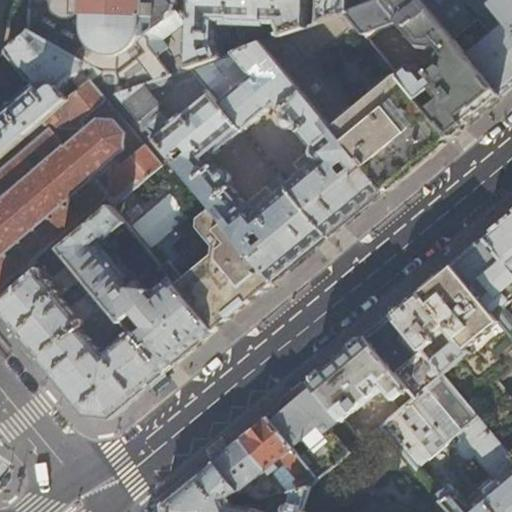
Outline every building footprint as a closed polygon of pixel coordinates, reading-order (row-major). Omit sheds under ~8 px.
[(31,0),(31,32),(84,62),(102,72),(102,86),(116,86),(116,92),(120,95),(142,87),(191,69),(192,68),(194,0),(31,0)] [(278,24),(282,36),(323,21),(324,0),(194,0),(192,68),(223,58),(217,44),(218,22),(278,24)] [(324,0),(323,21),(347,12),(351,11),(351,0),(324,0)] [(420,0),(379,0),(351,11),(347,12),(356,23),(368,39),(378,31),(400,23),(421,48),(434,48),(438,45),(441,50),(439,52),(439,53),(438,54),(438,57),(437,58),(438,59),(438,61),(439,62),(440,64),(427,74),(422,67),(410,65),(398,74),(399,75),(451,138),(478,115),(501,96),(466,54),(453,39),(420,0)] [(511,31),(486,0),(420,0),(453,39),(475,22),(487,37),(466,54),(501,96),(511,87),(511,31)] [(486,0),(511,31),(511,0),(498,0),(498,1),(496,0),(486,0)] [(356,23),(347,12),(323,21),(282,36),(268,41),(262,43),(386,192),(401,179),(434,152),(451,138),(399,75),(353,114),(310,62),(356,23)] [(82,65),(84,62),(31,32),(6,52),(29,80),(30,79),(36,86),(0,116),(0,160),(81,90),(72,79),(78,74),(80,73),(80,72),(81,71),(82,69),(82,67),(82,66),(82,65)] [(262,43),(268,41),(265,34),(235,45),(238,52),(262,43)] [(386,192),(262,43),(238,52),(234,53),(251,73),(218,101),(243,131),(277,105),(285,112),(284,114),(283,115),(283,117),(282,118),(282,120),(283,121),(283,123),(284,124),(286,126),(287,127),(288,127),(289,128),(291,128),(293,129),(294,128),(296,128),(314,149),(310,152),(317,161),(288,185),(331,237),(358,215),(386,192)] [(100,91),(102,86),(102,72),(81,90),(0,160),(0,304),(65,249),(114,207),(124,199),(163,165),(100,91)] [(171,124),(142,87),(120,95),(172,157),(185,147),(190,153),(177,164),(214,208),(276,282),(303,260),(331,237),(288,185),(259,209),(251,199),(247,203),(229,182),(230,180),(230,179),(230,178),(230,176),(230,175),(229,173),(228,172),(227,172),(226,171),(225,170),(223,170),(222,170),(221,170),(219,170),(210,159),(243,131),(218,101),(210,91),(171,124)] [(127,223),(128,224),(133,220),(126,212),(131,208),(124,199),(114,207),(127,223)] [(127,223),(114,207),(65,249),(167,372),(190,354),(217,332),(173,278),(153,294),(134,273),(130,277),(101,241),(105,237),(107,239),(127,223)] [(173,278),(217,332),(244,309),(276,282),(214,208),(202,218),(201,226),(208,236),(174,265),(171,262),(164,268),(173,278)] [(511,217),(502,225),(486,239),(511,270),(511,217)] [(471,253),(453,266),(507,332),(511,328),(511,315),(506,308),(511,302),(511,270),(486,239),(471,253)] [(167,372),(65,249),(0,304),(0,310),(18,332),(34,352),(68,393),(87,416),(112,418),(139,396),(167,372)] [(437,279),(420,293),(469,353),(444,375),(511,456),(511,396),(502,384),(511,374),(511,352),(508,347),(511,343),(511,338),(507,332),(453,266),(437,279)] [(407,304),(393,315),(423,351),(444,375),(469,353),(420,293),(407,304)] [(18,332),(0,310),(0,321),(12,337),(18,332)] [(381,325),(366,337),(417,399),(434,384),(413,360),(423,351),(393,315),(381,325)] [(337,362),(312,382),(345,422),(385,389),(402,411),(417,399),(366,337),(337,362)] [(511,511),(511,456),(444,375),(434,384),(417,399),(402,411),(383,428),(418,469),(452,441),(454,443),(460,444),(460,452),(466,459),(473,459),(476,456),(500,485),(483,499),(478,492),(467,501),(458,490),(457,491),(452,485),(440,495),(453,511),(511,511)] [(289,401),(269,417),(321,480),(352,454),(342,442),(354,433),(345,422),(312,382),(289,401)] [(253,431),(242,440),(273,476),(283,467),(279,463),(283,459),(301,479),(296,483),(302,490),(313,487),(318,483),(321,480),(269,417),(253,431)] [(227,453),(215,462),(240,492),(241,493),(254,483),(267,498),(287,493),(273,476),(242,440),(227,453)] [(199,475),(196,478),(169,501),(163,505),(164,511),(254,511),(256,509),(234,504),(234,501),(233,498),(240,492),(215,462),(199,475)] [(165,496),(169,501),(196,478),(192,473),(165,496)] [(335,500),(318,483),(313,487),(305,511),(453,511),(440,495),(439,494),(419,511),(415,510),(417,505),(396,498),(395,503),(391,502),(389,508),(354,496),(351,506),(335,500)] [(305,511),(313,487),(302,490),(287,493),(267,498),(259,500),(256,509),(254,511),(305,511)]
